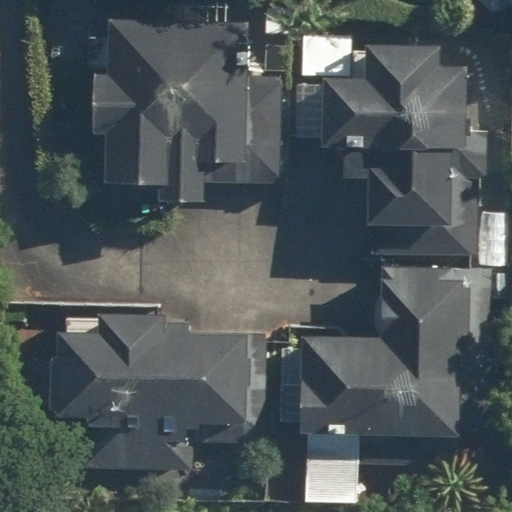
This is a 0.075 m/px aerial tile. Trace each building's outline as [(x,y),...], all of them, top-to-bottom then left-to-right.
[(511,32),(511,0),(502,0),(511,32)] [(97,141),(96,198),(148,199),(148,212),(193,212),(194,170),(230,171),(233,33),(99,30),(98,87),(82,86),(81,140),(97,141)] [(445,237),(451,81),(425,81),(426,52),(362,50),(361,78),(321,77),(318,153),(363,155),(360,233),(445,237)] [(452,446),(459,277),(373,273),(370,343),(287,340),(284,440),(452,446)] [(239,433),(244,344),(180,340),(181,326),(87,321),(86,345),(44,342),(39,422),(84,424),(82,470),(187,476),(190,430),(239,433)]
